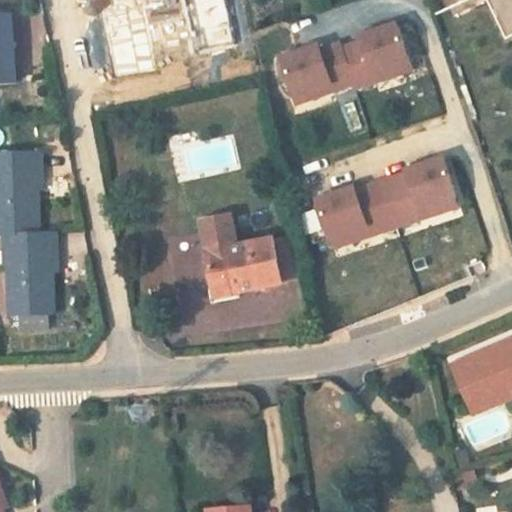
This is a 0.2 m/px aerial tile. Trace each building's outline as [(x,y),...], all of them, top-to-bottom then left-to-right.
[(401,20),(278,58),(293,109),(416,71),(401,20)] [(353,129),(363,124),(354,103),(343,107),(353,129)] [(328,250),(463,212),(448,158),(313,197),(328,250)] [(0,233),(30,232),(32,179),(37,179),(37,161),(0,160),(0,233)] [(201,258),(209,293),(229,290),(231,298),(277,288),(268,245),(234,252),(227,221),(198,226),(204,257),(201,258)] [(30,245),(30,232),(0,233),(0,245),(3,246),(2,326),(40,328),(42,263),(49,263),(49,247),(30,245)] [(229,290),(209,293),(211,302),(231,298),(229,290)] [(511,341),(462,361),(476,394),(511,379),(511,341)] [(511,379),(476,394),(462,361),(455,364),(475,414),(511,398),(511,379)] [(455,451),(460,465),(469,463),(465,448),(455,451)] [(0,511),(12,511),(13,511),(0,477),(0,511)]
